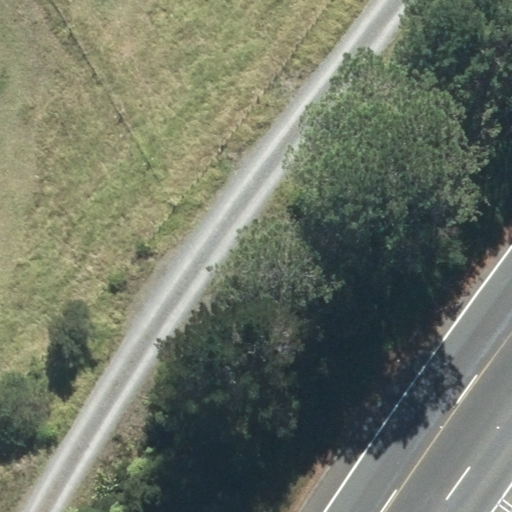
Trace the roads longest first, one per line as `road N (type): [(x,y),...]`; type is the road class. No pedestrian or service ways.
road 1 (track): [(385,0),(133,337),(37,511)]
road 2 (secondary): [(511,308),(368,511)]
